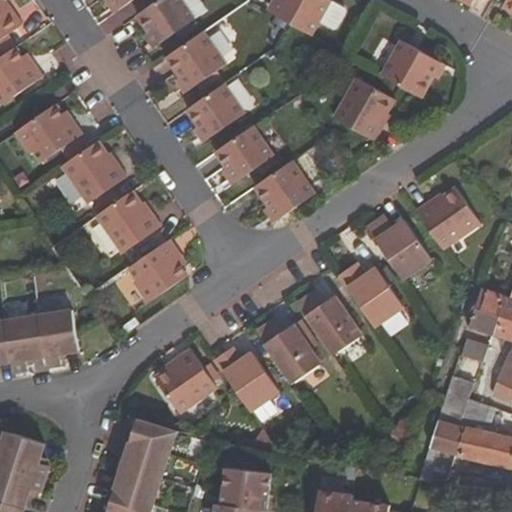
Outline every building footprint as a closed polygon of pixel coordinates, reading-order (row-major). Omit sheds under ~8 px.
[(0,0),(0,39),(22,24),(14,12),(10,15),(0,0)] [(111,0),(119,11),(135,0),(111,0)] [(158,44),(197,18),(184,0),(161,0),(139,16),(158,44)] [(318,21),(330,28),(335,27),(344,10),(343,6),(331,0),(278,0),(271,13),(287,22),(310,35),(318,21)] [(511,10),(511,0),(505,0),(503,5),(511,10)] [(190,90),(228,63),(206,31),(168,57),(190,90)] [(117,44),(129,67),(145,58),(133,35),(117,44)] [(384,76),(424,99),(443,63),(403,41),(384,76)] [(0,104),(1,106),(43,77),(34,65),(29,68),(15,48),(0,58),(0,104)] [(334,118),(375,142),(383,127),(379,125),(393,98),(356,78),(334,118)] [(209,139),(247,113),(227,83),(189,109),(209,139)] [(29,154),(33,151),(41,164),(83,135),(74,122),(69,126),(55,106),(15,135),(29,154)] [(238,181),(275,155),(255,126),(218,151),(238,181)] [(88,204),(128,176),(119,164),(116,166),(99,143),(63,167),(88,204)] [(293,160),(256,186),(278,218),(316,192),(293,160)] [(449,183),(437,191),(439,195),(418,210),(447,251),(469,236),(466,233),(478,225),(449,183)] [(153,214),(150,216),(134,192),(97,217),(122,254),(162,226),(153,214)] [(405,219),(388,230),(381,219),(369,227),(404,278),(433,258),(405,219)] [(172,240),(132,268),(141,281),(136,284),(150,304),(190,277),(176,256),(180,253),(172,240)] [(377,327),(405,307),(378,268),(361,279),(353,267),(341,275),(377,327)] [(506,295),(483,288),(470,327),(492,334),(506,295)] [(335,354),(363,335),(337,296),(320,307),(312,295),(299,304),(335,354)] [(511,297),(506,295),(492,334),(511,341),(511,339),(511,297)] [(52,365),(65,363),(64,359),(63,352),(72,350),(83,348),(77,310),(44,315),(50,354),(52,365)] [(17,371),(31,368),(31,365),(30,357),(38,356),(50,354),(44,315),(10,320),(16,359),(17,371)] [(0,362),(5,361),(16,359),(10,320),(0,321),(0,362)] [(296,323),(279,336),(271,324),(259,332),(295,383),(323,363),(296,323)] [(468,338),(462,356),(483,362),(489,345),(468,338)] [(63,352),(64,359),(73,357),(72,350),(63,352)] [(199,405),(220,390),(192,350),(172,363),(169,359),(155,369),(183,410),(196,401),(199,405)] [(218,360),(254,411),(282,391),(255,352),(238,364),(230,352),(218,360)] [(511,401),(511,353),(510,353),(493,395),(511,401)] [(30,357),(31,365),(39,363),(38,356),(30,357)] [(447,399),(441,419),(461,425),(470,399),(475,383),(454,377),(447,399)] [(446,478),(450,479),(458,456),(511,469),(511,433),(496,430),(495,432),(476,428),(478,418),(493,423),(498,409),(470,399),(461,425),(441,419),(424,473),(446,478)] [(141,418),(135,416),(132,424),(138,426),(141,418)] [(134,440),(173,452),(179,431),(141,418),(138,426),(134,440)] [(8,428),(0,455),(0,460),(50,476),(53,464),(48,462),(42,460),(44,454),(48,442),(8,428)] [(129,455),(126,464),(164,477),(173,452),(134,440),(129,455)] [(129,455),(123,454),(118,469),(124,470),(126,464),(129,455)] [(40,489),(45,491),(50,476),(0,460),(0,497),(28,506),(32,494),(34,487),(40,489)] [(124,470),(119,486),(157,499),(164,477),(126,464),(124,470)] [(274,473),(229,466),(223,503),(219,502),(217,511),(262,511),(263,508),(269,509),(274,473)] [(425,479),(445,482),(446,478),(424,473),(422,479),(425,479)] [(115,511),(152,511),(157,499),(119,486),(113,502),(111,511),(115,511)] [(354,492),(320,488),(317,511),(389,511),(390,509),(391,502),(354,498),(354,492)] [(0,511),(26,511),(28,506),(0,497),(0,511)] [(108,501),(105,509),(111,511),(113,502),(108,501)]
